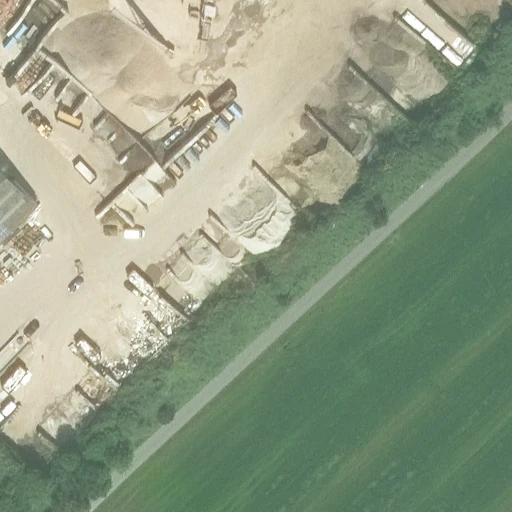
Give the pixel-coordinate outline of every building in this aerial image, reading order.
[(245,37),(236,47),(255,64),(264,55),(245,37)] [(232,58),(213,81),(231,96),(250,73),(232,58)] [(31,95),(21,100),(29,116),(40,111),(31,95)] [(0,235),(36,201),(0,163),(0,235)] [(109,199),(129,213),(140,198),(120,183),(109,199)] [(87,191),(77,199),(86,211),(96,203),(87,191)] [(163,263),(147,276),(183,318),(197,307),(192,301),(207,289),(205,288),(228,269),(194,228),(174,244),(188,261),(183,265),(174,254),(163,263)] [(98,407),(114,392),(87,365),(72,379),(98,407)] [(71,409),(82,401),(71,387),(60,395),(71,409)] [(14,448),(37,471),(52,456),(30,433),(14,448)]
